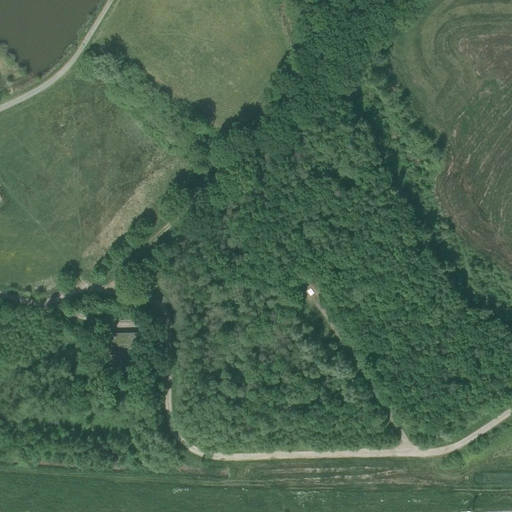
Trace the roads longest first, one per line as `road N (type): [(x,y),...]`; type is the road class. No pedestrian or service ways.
road 1 (track): [(107,290),(162,308),(167,420),(194,450),(435,454),(511,411)]
road 2 (track): [(315,300),(407,454)]
road 3 (track): [(0,107),(65,68),(110,0)]
